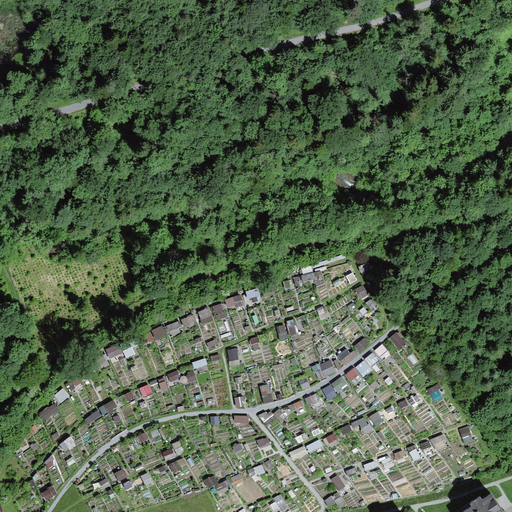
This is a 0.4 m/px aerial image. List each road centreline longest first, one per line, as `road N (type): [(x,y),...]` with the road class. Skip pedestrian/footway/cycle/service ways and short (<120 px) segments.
road 1 (track): [(70,483),(127,431),(190,409),(293,399),(348,366),(461,275),(511,252)]
road 2 (track): [(464,0),(0,130)]
